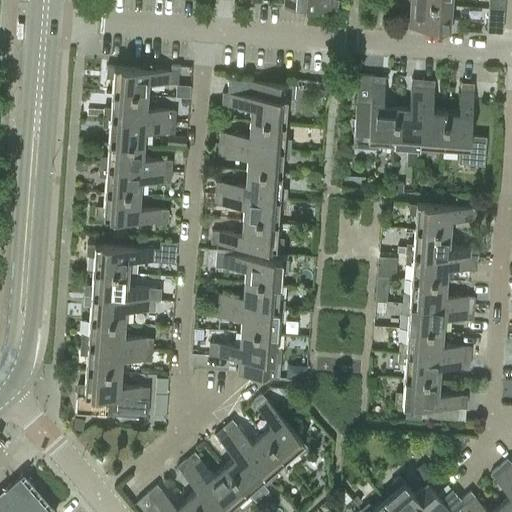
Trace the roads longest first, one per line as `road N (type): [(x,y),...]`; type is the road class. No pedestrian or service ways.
road 1 (residential): [(139,470),(185,427),(206,32)]
road 2 (tertiary): [(2,386),(19,347),(43,14)]
road 3 (residential): [(458,473),(489,448),(511,184)]
road 4 (residential): [(221,30),(505,46)]
road 5 (residential): [(110,511),(2,386)]
road 6 (residential): [(43,14),(206,32)]
